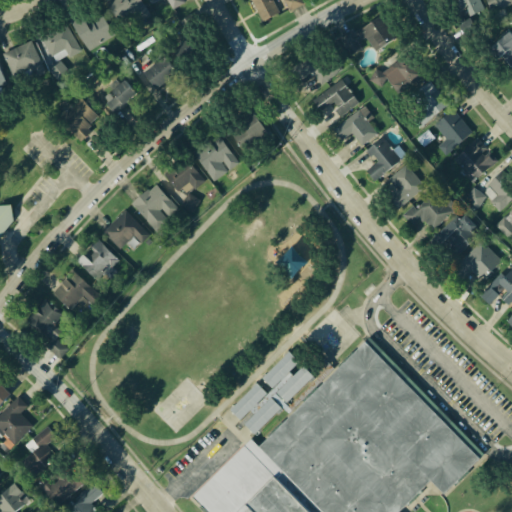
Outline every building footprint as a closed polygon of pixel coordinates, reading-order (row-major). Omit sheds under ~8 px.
[(138,0),(110,0),(121,21),(135,12),(139,20),(148,15),(138,0)] [(181,0),(162,0),(171,10),(182,2),(181,0)] [(249,0),(270,0),(274,12),(259,22),(249,0)] [(298,0),(281,0),(288,11),(300,3),(298,0)] [(466,8),(470,16),(485,9),(480,0),(457,0),(462,10),(466,8)] [(483,0),(511,0),(511,1),(489,12),(483,0)] [(112,34),(87,49),(76,33),(66,16),(96,5),(103,22),(112,34)] [(338,35),(349,27),(352,32),(374,16),(390,39),(374,49),(363,36),(358,40),(362,49),(350,56),(338,35)] [(79,49),(63,22),(36,36),(52,62),(79,49)] [(489,46),(508,31),(511,35),(511,65),(511,66),(501,53),(497,56),(489,46)] [(0,51),(0,53),(16,83),(44,71),(30,39),(0,51)] [(181,60),(197,50),(190,39),(174,49),(181,60)] [(289,68),(325,45),(341,70),(318,85),(311,72),(295,82),(289,68)] [(141,72),(151,90),(162,82),(167,68),(158,57),(141,72)] [(57,79),(68,71),(61,61),(50,69),(57,79)] [(375,68),(386,75),(379,85),(363,79),(375,68)] [(120,77),(101,92),(113,111),(123,104),(128,87),(120,77)] [(309,101),(340,78),(356,102),(338,117),(333,109),(337,106),(332,100),(316,112),(309,101)] [(419,127),(438,112),(420,83),(403,93),(407,97),(419,127)] [(78,98),(62,112),(64,126),(78,140),(89,130),(85,126),(95,116),(78,98)] [(363,106),(370,116),(363,120),(376,132),(360,146),(350,132),(339,139),(332,128),(363,106)] [(455,109),(471,131),(441,157),(432,147),(445,139),(433,123),(455,109)] [(230,133),(249,161),(285,144),(263,115),(230,133)] [(419,135),(426,130),(435,139),(429,145),(424,141),(420,140),(419,135)] [(219,136),(195,158),(213,181),(238,162),(219,136)] [(379,136),(399,160),(384,172),(373,180),(365,167),(376,162),(365,148),(379,136)] [(475,141),(452,157),(470,179),(493,162),(475,141)] [(183,158),(202,180),(187,194),(181,188),(175,191),(160,172),(183,158)] [(409,163),(428,185),(396,210),(390,200),(400,195),(388,179),(409,163)] [(501,169),(511,184),(511,196),(500,211),(485,193),(480,187),(501,169)] [(154,183),(173,206),(150,222),(132,200),(154,183)] [(472,188),(485,193),(475,208),(465,199),(472,188)] [(402,213),(411,223),(423,219),(430,227),(453,212),(434,191),(402,213)] [(187,194),(199,200),(191,211),(179,206),(187,194)] [(0,205),(11,205),(12,221),(0,234),(0,205)] [(511,205),(511,241),(494,223),(511,205)] [(123,210),(102,229),(119,248),(133,234),(140,243),(147,235),(123,210)] [(458,215),(469,228),(465,232),(471,239),(465,242),(456,254),(435,235),(458,215)] [(96,239),(116,261),(95,279),(71,262),(96,239)] [(476,244),(455,263),(462,272),(470,268),(478,277),(493,264),(485,260),(491,252),(476,244)] [(511,267),(511,298),(507,304),(498,295),(490,304),(478,293),(499,271),(504,275),(511,267)] [(72,272),(87,287),(84,292),(88,299),(82,306),(75,303),(65,309),(50,291),(72,272)] [(42,297),(28,319),(52,341),(55,337),(60,331),(50,320),(58,311),(42,297)] [(55,337),(68,350),(57,358),(43,344),(55,337)] [(369,338),(474,458),(420,511),(214,511),(200,498),(369,338)] [(313,377),(303,366),(294,375),(290,371),(300,361),(289,351),(262,378),(274,390),(271,393),(284,406),(313,377)] [(0,405),(12,394),(0,382),(0,405)] [(230,409),(240,419),(267,393),(258,383),(230,409)] [(0,408),(16,393),(27,402),(18,416),(30,426),(13,447),(0,434),(0,408)] [(254,434),(282,408),(272,398),(244,423),(254,434)] [(46,427),(18,454),(33,478),(52,461),(50,440),(46,427)] [(50,479),(63,500),(93,473),(76,455),(50,479)] [(0,491),(13,482),(27,498),(20,502),(9,511),(0,511),(0,509),(1,509),(0,508),(0,491)] [(92,483),(100,493),(90,502),(94,511),(61,511),(59,509),(68,502),(92,483)]
